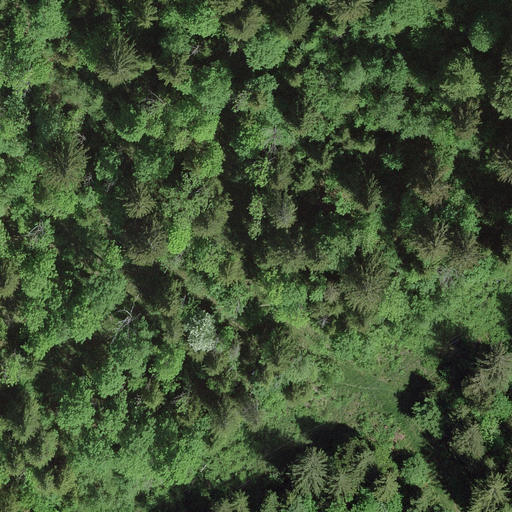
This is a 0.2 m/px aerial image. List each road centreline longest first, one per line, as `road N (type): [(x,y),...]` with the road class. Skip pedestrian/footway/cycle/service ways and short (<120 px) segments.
road 1 (track): [(273,0),(232,78),(223,117),(233,221),(268,299),(409,419),(451,511)]
road 2 (track): [(511,414),(387,395),(282,355),(242,332),(107,199),(0,142)]
